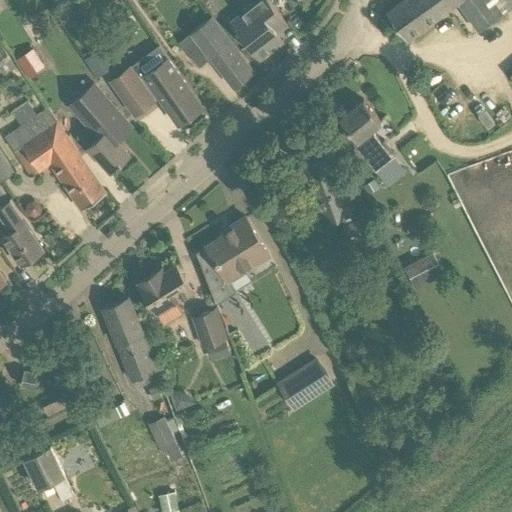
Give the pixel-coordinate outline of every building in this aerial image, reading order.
[(269,0),(256,0),(230,21),(260,59),(284,40),(277,31),(287,23),(269,0)] [(511,0),(406,0),(388,13),(407,39),(458,1),(480,31),(511,6),(511,0)] [(304,23),(298,16),(293,21),(300,28),(304,23)] [(200,66),(211,57),(234,86),(253,71),(211,17),(180,41),(200,66)] [(0,42),(0,66),(11,59),(0,42)] [(101,49),(86,59),(97,76),(112,66),(101,49)] [(43,66),(32,50),(18,60),(29,76),(43,66)] [(154,98),(158,95),(180,123),(204,105),(168,57),(139,79),(154,98)] [(130,66),(111,81),(136,115),(155,100),(154,98),(139,79),(130,66)] [(94,83),(70,104),(99,137),(89,147),(111,171),(131,154),(118,140),(133,127),(94,83)] [(356,165),(366,157),(376,170),(397,154),(385,140),(383,142),(372,129),(382,121),(365,99),(341,118),(349,128),(335,138),(356,165)] [(106,193),(48,109),(6,138),(31,174),(50,160),(83,209),(106,193)] [(0,180),(1,182),(14,172),(0,151),(0,180)] [(303,162),(326,225),(354,214),(331,152),(303,162)] [(375,179),(364,186),(369,194),(380,187),(375,179)] [(44,249),(10,200),(0,206),(0,210),(13,230),(3,236),(22,264),(44,249)] [(229,280),(270,255),(246,216),(228,227),(230,231),(208,245),(229,280)] [(370,216),(343,226),(350,244),(377,234),(370,216)] [(159,315),(199,290),(178,255),(138,280),(159,315)] [(152,381),(148,373),(157,369),(129,298),(104,307),(134,380),(134,379),(138,387),(152,381)] [(194,316),(206,347),(226,340),(214,309),(194,316)] [(231,355),(226,340),(206,347),(211,362),(231,355)] [(316,359),(278,382),(295,408),(332,384),(316,359)] [(26,370),(25,369),(21,385),(23,386),(23,385),(36,388),(38,386),(41,385),(42,379),(39,374),(26,371),(26,370)] [(150,389),(154,400),(163,397),(158,385),(150,389)] [(48,415),(68,406),(66,403),(62,397),(44,406),(48,415)] [(159,448),(176,441),(165,417),(149,424),(159,448)] [(53,480),(63,500),(74,494),(65,475),(66,474),(51,445),(26,458),(40,487),(53,480)] [(175,492),(159,495),(162,511),(170,511),(179,510),(175,492)]
